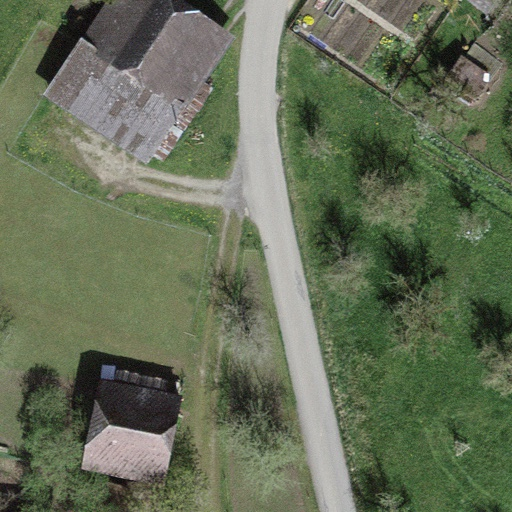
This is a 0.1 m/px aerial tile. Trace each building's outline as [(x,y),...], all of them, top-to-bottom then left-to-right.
[(166,94),(206,28),(161,0),(121,0),(91,49),(139,78),(107,128),(156,161),(189,108),(166,94)] [(139,78),(91,49),(80,66),(78,65),(60,95),(107,128),(139,78)] [(489,82),(462,63),(448,84),(474,103),(489,82)] [(168,488),(185,399),(104,384),(87,473),(168,488)] [(130,511),(136,496),(108,486),(101,506),(117,511),(130,511)]
